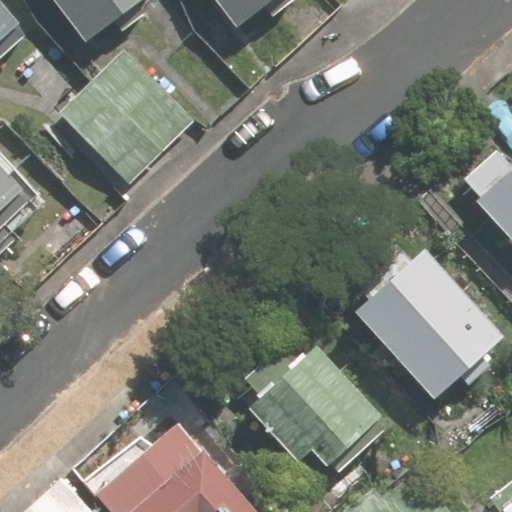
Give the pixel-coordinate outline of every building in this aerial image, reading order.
[(49,0),(81,43),(138,0),(49,0)] [(213,0),(236,29),(274,0),(213,0)] [(0,45),(14,32),(0,16),(0,45)] [(196,116),(124,46),(57,115),(129,185),(196,116)] [(0,223),(27,196),(0,169),(0,223)] [(511,173),(478,207),(511,241),(511,173)] [(423,246),(355,307),(434,396),(502,334),(423,246)] [(386,429),(308,345),(241,408),(291,461),(309,445),(337,475),(386,429)] [(245,511),(175,421),(91,487),(110,511),(245,511)] [(91,511),(55,473),(13,511),(91,511)] [(435,511),(408,477),(364,511),(435,511)]
